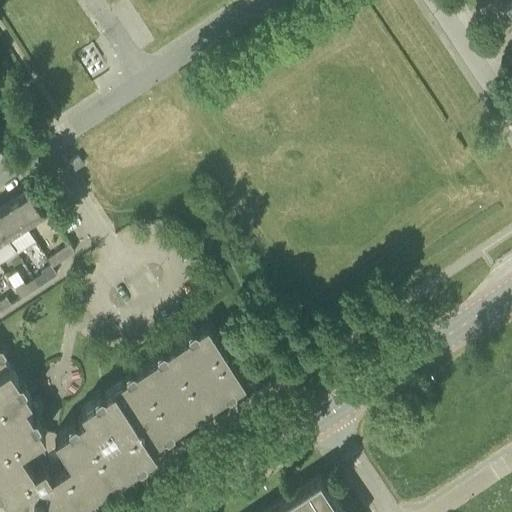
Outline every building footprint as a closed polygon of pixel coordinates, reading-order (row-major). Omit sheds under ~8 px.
[(75,167),(83,162),(77,153),(69,159),(75,167)] [(9,199),(27,227),(56,208),(38,181),(28,187),(28,186),(9,199)] [(0,224),(9,238),(27,227),(9,199),(0,204),(0,224)] [(0,244),(9,238),(0,224),(0,244)] [(50,262),(52,264),(75,249),(69,241),(46,257),(50,262)] [(43,270),(34,276),(39,283),(47,277),(56,271),(52,264),(50,262),(41,268),(43,270)] [(20,295),(39,283),(34,276),(25,281),(23,279),(14,286),(20,295)] [(0,297),(0,303),(2,307),(11,301),(6,294),(0,297)] [(0,486),(8,499),(18,493),(23,500),(30,501),(29,506),(30,507),(39,509),(40,508),(40,504),(48,505),(54,501),(61,510),(155,447),(151,441),(164,433),(245,379),(207,322),(81,405),(85,412),(56,431),(54,428),(46,427),(43,428),(24,399),(31,395),(0,348),(0,486)] [(345,511),(319,472),(258,511),(345,511)]
